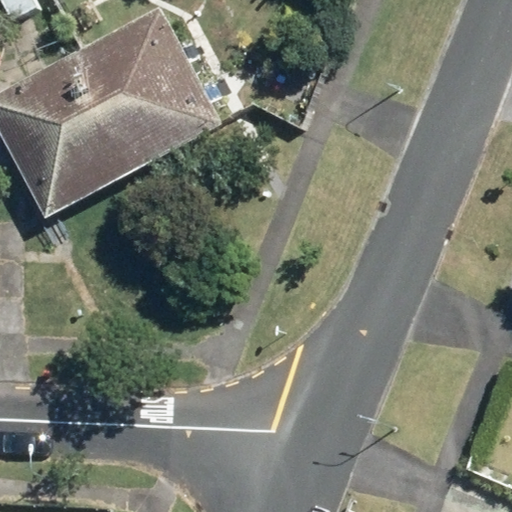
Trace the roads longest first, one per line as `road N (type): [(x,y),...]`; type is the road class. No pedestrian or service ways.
road 1 (residential): [(487,0),(323,444)]
road 2 (residential): [(323,444),(277,430),(0,419)]
